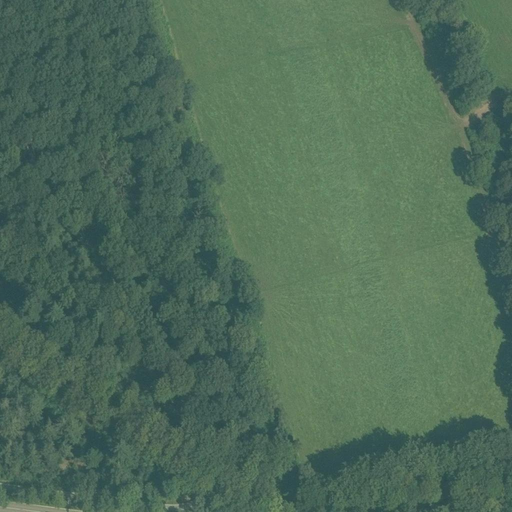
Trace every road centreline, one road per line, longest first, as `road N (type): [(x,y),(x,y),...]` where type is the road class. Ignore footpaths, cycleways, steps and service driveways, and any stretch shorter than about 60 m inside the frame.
road 1 (track): [(0,345),(232,499)]
road 2 (track): [(423,0),(481,93),(511,121)]
